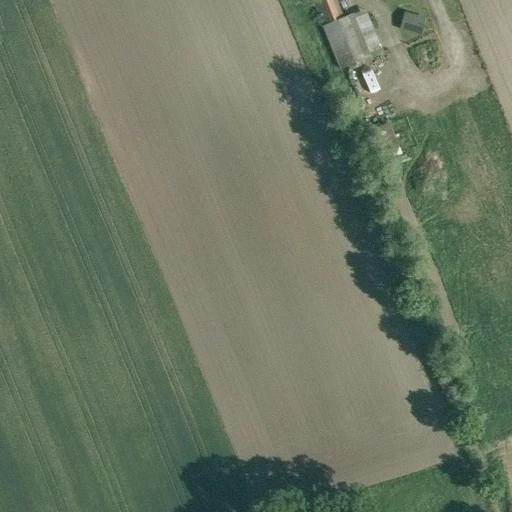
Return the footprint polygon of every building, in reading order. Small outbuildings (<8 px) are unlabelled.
[(319,0),(314,2),(324,27),(341,20),(332,0),(319,0)] [(354,15),(371,55),(381,50),(365,10),(354,15)] [(426,19),(406,13),(401,30),(421,36),(426,19)] [(341,20),(324,27),(341,67),(371,55),(354,15),(341,20)] [(364,130),(371,159),(399,153),(392,124),(364,130)]
